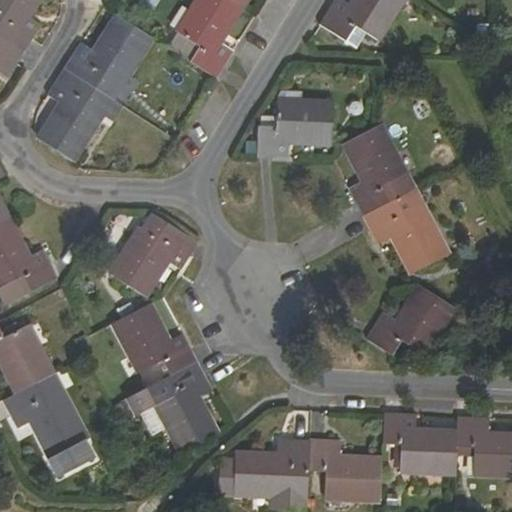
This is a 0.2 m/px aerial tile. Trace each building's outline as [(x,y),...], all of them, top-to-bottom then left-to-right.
[(0,29),(0,36),(22,51),(39,24),(26,16),(35,0),(0,0),(0,14),(7,18),(0,29)] [(237,7),(226,0),(194,0),(164,47),(212,79),(229,51),(215,42),(237,7)] [(375,42),(403,0),(352,0),(346,9),(334,2),(318,27),(353,49),(363,35),(375,42)] [(108,99),(148,37),(114,16),(91,50),(76,41),(59,68),(108,99)] [(0,36),(0,76),(4,79),(22,51),(0,36)] [(68,161),(108,99),(59,68),(42,95),(57,104),(35,139),(68,161)] [(259,126),(257,158),(289,159),(290,142),(329,143),(330,102),(277,101),(276,127),(259,126)] [(359,179),(345,187),(360,216),(390,201),(382,185),(404,174),(379,125),(342,145),(359,179)] [(390,201),(360,216),(374,245),(391,237),(410,273),(446,255),(413,190),(390,201)] [(166,258),(181,268),(196,241),(148,212),(147,213),(110,274),(143,295),(166,258)] [(7,219),(0,222),(0,285),(20,275),(29,291),(56,277),(48,262),(40,248),(26,256),(7,219)] [(421,356),(452,309),(416,287),(394,321),(380,312),(363,340),(390,358),(399,343),(421,356)] [(168,340),(148,304),(113,323),(139,372),(161,361),(167,374),(195,361),(181,334),(168,340)] [(4,338),(0,330),(0,361),(16,392),(52,373),(27,326),(4,338)] [(211,391),(195,361),(167,374),(147,385),(180,451),(216,433),(198,398),(211,391)] [(85,437),(52,373),(16,392),(0,399),(0,401),(9,418),(14,428),(33,418),(52,454),(85,437)] [(455,473),(457,448),(457,432),(415,430),(415,415),(385,414),(384,444),(402,444),(401,470),(455,473)] [(474,473),(511,474),(511,432),(490,432),(491,417),(458,416),(457,432),(457,448),(474,448),(474,473)] [(273,509),(307,509),(309,472),(310,441),(278,439),(277,455),(234,454),(234,461),(220,461),(218,494),(273,494),(273,509)] [(326,496),(381,498),(383,459),(342,457),(343,442),(310,441),(309,472),(327,472),(326,496)]
